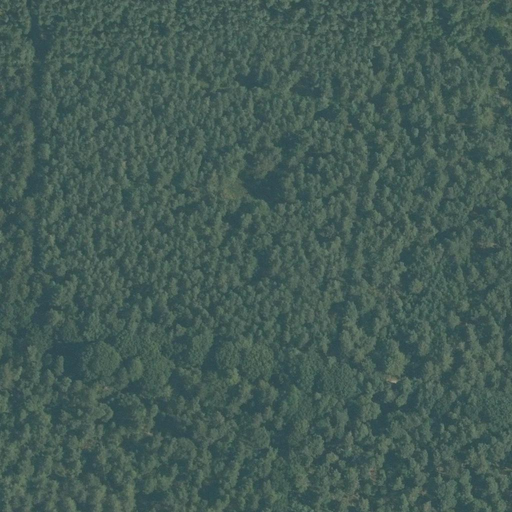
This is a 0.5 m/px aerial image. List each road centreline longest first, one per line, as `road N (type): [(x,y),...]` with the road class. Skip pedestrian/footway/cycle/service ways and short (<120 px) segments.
road 1 (track): [(511,402),(0,306)]
road 2 (track): [(511,130),(0,51)]
road 3 (track): [(35,321),(27,0)]
road 4 (track): [(197,511),(0,475)]
